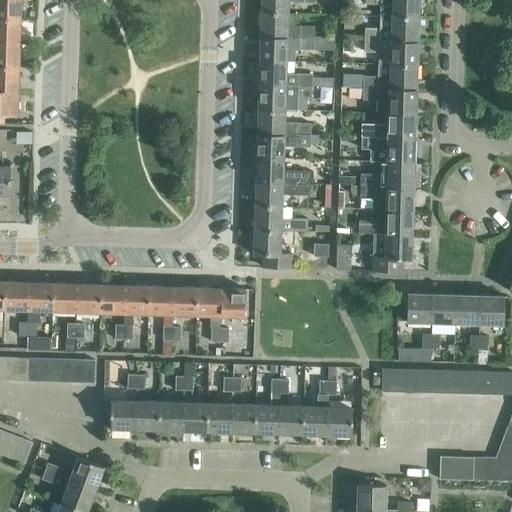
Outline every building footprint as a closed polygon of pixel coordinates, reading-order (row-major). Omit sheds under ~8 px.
[(0,0),(0,17),(21,18),(21,0),(0,0)] [(315,0),(262,0),(262,13),(296,14),(289,13),(289,1),(315,2),(315,0)] [(380,40),(392,41),(393,16),(419,17),(419,0),(366,0),(366,4),(381,4),(381,28),(380,40)] [(296,14),(262,13),(261,37),(314,38),(314,26),(296,26),(296,14)] [(392,41),(418,41),(419,17),(393,16),(392,41)] [(0,42),(21,43),(21,18),(0,17),(0,42)] [(365,40),(380,40),(381,28),(366,28),(365,40)] [(260,61),(287,61),(295,61),(295,49),(314,50),(314,38),(261,37),(260,61)] [(314,38),(314,50),(327,50),(327,39),(314,38)] [(380,40),(365,40),(365,52),(379,52),(378,65),(392,65),(418,65),(418,41),(392,41),(380,40)] [(21,43),(0,42),(0,66),(20,67),(21,43)] [(260,85),(312,86),(313,74),(299,74),(287,74),(287,61),(260,61),(260,85)] [(417,89),(418,65),(392,65),(391,77),(364,76),(364,88),(417,89)] [(20,67),(0,66),(0,90),(19,91),(20,67)] [(325,77),(325,86),(334,87),(335,78),(325,77)] [(312,98),(312,86),(260,85),(259,109),(286,110),(298,110),(298,97),(312,98)] [(416,114),(417,89),(364,88),(363,100),(378,100),(378,113),(390,113),(416,114)] [(19,91),(0,90),(0,114),(19,115),(19,91)] [(258,134),(311,136),(311,123),(285,123),(286,110),(259,109),(258,134)] [(416,138),(416,114),(390,113),(390,126),(363,125),(362,137),(416,138)] [(311,147),(311,136),(258,134),(257,158),(284,159),(285,146),(311,147)] [(416,138),(362,137),(362,149),(378,149),(378,162),(389,162),(415,163),(416,138)] [(257,182),(310,183),(310,171),(284,171),(284,159),(257,158),(257,182)] [(414,187),(415,163),(389,162),(388,174),(361,173),(361,177),(361,185),(414,187)] [(11,167),(0,166),(0,195),(10,196),(11,167)] [(345,185),(361,185),(361,177),(345,177),(345,185)] [(309,195),(310,183),(257,182),(256,206),(283,207),(283,194),(309,195)] [(414,187),(361,185),(361,197),(388,198),(387,210),(378,210),(414,211),(414,187)] [(282,219),(283,207),(256,206),(255,230),(282,231),(294,231),(294,219),(282,219)] [(414,211),(378,210),(378,221),(360,220),(359,233),(387,233),(387,234),(413,235),(414,211)] [(308,232),(309,218),(294,218),(294,219),(294,231),(308,232)] [(282,231),(255,230),(255,254),(263,255),(262,266),(293,267),(293,253),(281,253),(282,231)] [(412,259),(413,235),(387,234),(386,256),(373,256),(372,270),(403,271),(403,259),(412,259)] [(329,257),(329,244),(315,244),(314,256),(329,257)] [(351,257),(352,245),(338,244),(337,257),(351,257)] [(30,311),(30,283),(6,282),(5,310),(30,311)] [(29,322),(37,322),(40,322),(40,312),(54,312),(54,284),(30,283),(30,311),(29,322)] [(78,313),(78,284),(54,284),(54,312),(78,313)] [(102,314),(103,285),(78,284),(78,313),(102,314)] [(126,314),(127,286),(103,285),(102,314),(126,314)] [(150,315),(151,287),(127,286),(126,314),(125,325),(125,339),(133,340),(134,325),(134,315),(150,315)] [(174,316),(175,288),(151,287),(150,315),(174,316)] [(198,317),(199,288),(175,288),(174,316),(198,317)] [(221,342),(221,328),(222,317),(223,289),(199,288),(198,317),(213,317),(212,342),(221,342)] [(223,289),(222,317),(246,318),(247,290),(223,289)] [(432,322),(433,295),(409,294),(408,322),(432,322)] [(433,295),(432,322),(456,323),(457,295),(433,295)] [(457,295),(456,323),(479,323),(481,296),(457,295)] [(481,296),(479,323),(504,324),(505,296),(481,296)] [(29,336),(29,322),(20,322),(19,336),(29,336)] [(29,322),(29,336),(37,336),(37,322),(29,322)] [(77,338),(77,323),(68,323),(67,337),(77,338)] [(77,323),(77,338),(85,338),(85,324),(77,323)] [(125,339),(125,325),(116,324),(116,339),(125,339)] [(173,341),(173,326),(164,326),(164,340),(173,341)] [(173,326),(173,341),(181,341),(181,327),(173,326)] [(431,348),(432,334),(423,334),(422,348),(431,348)] [(432,334),(431,348),(440,349),(440,334),(432,334)] [(478,350),(479,335),(470,335),(470,349),(478,350)] [(479,335),(478,350),(488,350),(488,336),(479,335)] [(7,358),(6,381),(17,381),(18,359),(7,358)] [(18,359),(17,381),(29,381),(29,359),(18,359)] [(29,359),(29,381),(39,381),(40,359),(29,359)] [(40,359),(39,381),(50,382),(51,360),(40,359)] [(51,360),(50,382),(62,382),(62,360),(51,360)] [(62,360),(62,382),(72,382),(73,360),(62,360)] [(73,360),(72,382),(84,383),(84,361),(73,360)] [(84,361),(84,383),(95,383),(96,361),(84,361)] [(393,391),(394,370),(383,369),(382,391),(393,391)] [(394,370),(393,391),(404,392),(405,370),(394,370)] [(405,370),(404,392),(416,392),(416,370),(405,370)] [(426,392),(427,371),(416,370),(416,392),(426,392)] [(427,371),(426,392),(438,393),(439,371),(427,371)] [(449,393),(450,371),(439,371),(438,393),(449,393)] [(450,371),(449,393),(460,393),(461,371),(450,371)] [(472,394),(472,372),(461,371),(460,393),(472,394)] [(472,372),(472,394),(483,394),(483,372),(472,372)] [(494,394),(494,372),(483,372),(483,394),(494,394)] [(494,372),(494,394),(505,395),(505,372),(494,372)] [(136,389),(136,375),(128,374),(128,389),(136,389)] [(136,375),(136,389),(145,389),(146,375),(136,375)] [(184,390),(185,376),(176,376),(176,390),(184,390)] [(185,376),(184,390),(194,391),(194,376),(185,376)] [(382,376),(374,376),(373,384),(382,384),(382,376)] [(208,404),(207,432),(231,432),(232,405),(232,392),(232,377),(224,377),(224,404),(208,404)] [(241,378),(232,377),(232,392),(240,392),(241,378)] [(256,405),(255,433),(279,434),(280,406),(280,394),(281,379),(272,379),(271,406),(256,405)] [(303,434),(304,407),(289,406),(289,379),(281,379),(280,394),(280,406),(279,434),(303,434)] [(329,394),(329,381),(320,380),(320,394),(318,394),(318,407),(304,407),(303,434),(328,435),(328,407),(328,394),(329,394)] [(329,381),(329,394),(337,395),(337,381),(336,381),(329,381)] [(135,429),(136,402),(111,401),(111,429),(135,429)] [(136,402),(135,429),(159,430),(160,403),(136,402)] [(160,403),(159,430),(183,431),(184,403),(160,403)] [(184,403),(183,431),(207,432),(208,404),(184,403)] [(256,405),(232,405),(231,432),(255,433),(256,405)] [(328,407),(328,435),(352,436),(352,408),(328,407)] [(511,428),(507,427),(503,438),(511,440),(511,428)] [(0,453),(5,456),(13,435),(3,431),(0,438),(0,453)] [(16,460),(24,439),(13,435),(5,456),(16,460)] [(511,440),(503,438),(499,448),(511,452),(511,440)] [(24,439),(16,460),(26,464),(34,443),(24,439)] [(511,452),(499,448),(496,458),(496,459),(496,481),(511,481),(511,452)] [(451,480),(452,457),(440,457),(440,479),(451,480)] [(462,480),(463,457),(452,457),(451,480),(462,480)] [(473,480),(474,458),(463,457),(462,480),(473,480)] [(79,458),(70,480),(97,490),(105,467),(79,458)] [(484,481),(485,458),(474,458),(473,480),(484,481)] [(496,459),(496,458),(485,458),(484,481),(496,481),(496,459)] [(46,471),(59,476),(62,468),(49,463),(46,471)] [(56,484),(59,476),(46,471),(43,479),(56,484)] [(86,511),(88,511),(97,490),(70,480),(62,503),(86,511)] [(358,509),(386,510),(387,486),(359,485),(358,509)] [(398,510),(412,511),(412,502),(398,501),(398,510)] [(86,511),(62,503),(58,511),(86,511)]
